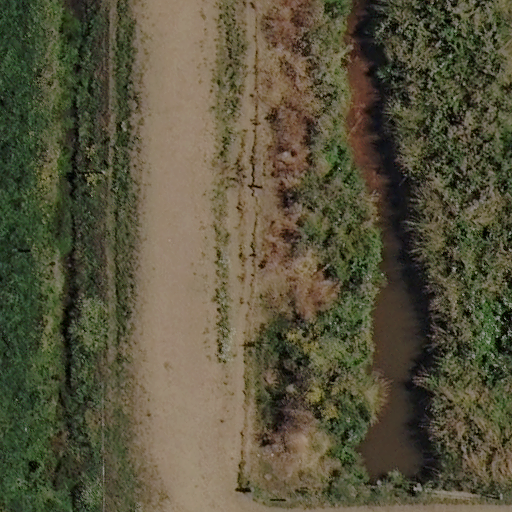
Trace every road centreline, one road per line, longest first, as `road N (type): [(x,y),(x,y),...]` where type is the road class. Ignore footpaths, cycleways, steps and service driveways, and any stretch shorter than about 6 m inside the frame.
road 1 (track): [(382,511),(391,0)]
road 2 (track): [(383,482),(511,486)]
